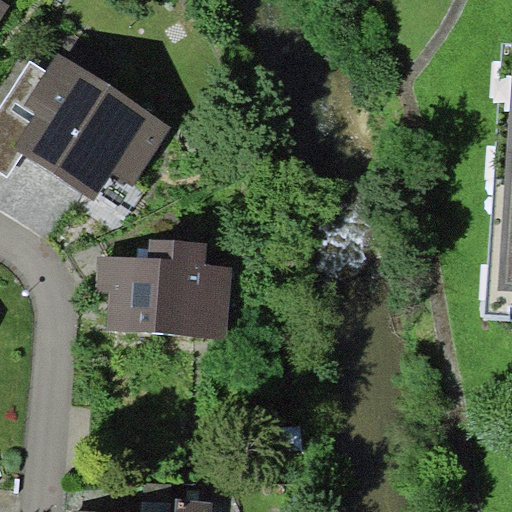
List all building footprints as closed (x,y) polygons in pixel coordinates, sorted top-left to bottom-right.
[(0,0),(0,19),(9,5),(0,0)] [(511,39),(504,39),(481,313),(511,315),(511,39)] [(171,126),(57,53),(45,72),(30,62),(0,108),(0,172),(6,176),(22,152),(94,199),(110,173),(132,187),(171,126)] [(228,339),(234,265),(207,263),(208,242),(150,238),(148,259),(99,255),(96,290),(110,291),(107,330),(228,339)] [(176,499),(175,511),(102,511),(72,510),(71,511),(212,511),(213,501),(176,499)]
